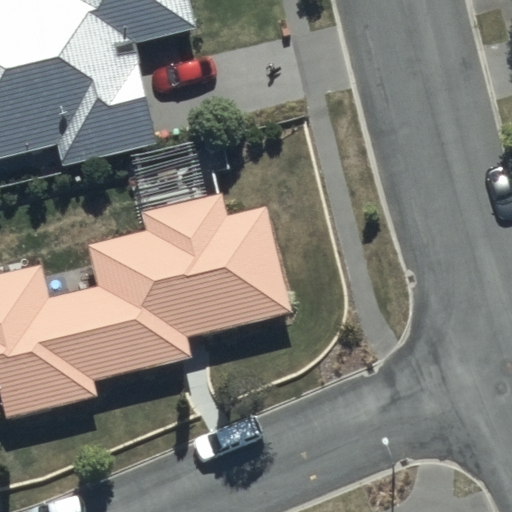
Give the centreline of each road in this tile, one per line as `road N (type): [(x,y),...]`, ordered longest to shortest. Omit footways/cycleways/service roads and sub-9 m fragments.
road 1 (residential): [(399,0),(447,200),(506,376)]
road 2 (residential): [(506,376),(165,511)]
